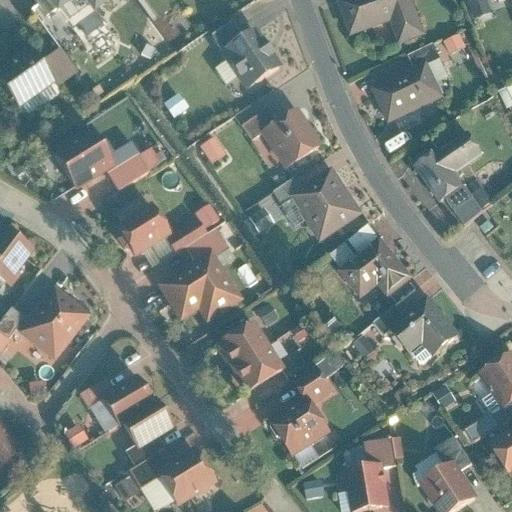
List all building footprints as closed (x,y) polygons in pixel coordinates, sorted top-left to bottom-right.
[(49,0),(62,19),(88,4),(101,16),(121,0),(49,0)] [(416,0),(359,0),(343,6),(356,41),(398,29),(404,52),(430,39),(416,0)] [(220,56),(243,93),(281,70),(257,32),(220,56)] [(450,57),(467,50),(461,35),(444,43),(450,57)] [(34,52),(0,73),(0,79),(33,122),(64,98),(81,77),(65,53),(45,67),(34,52)] [(427,68),(373,89),(392,127),(447,101),(427,68)] [(511,86),(500,92),(509,110),(511,108),(511,86)] [(173,119),(187,111),(178,97),(164,105),(173,119)] [(302,113),(267,140),(293,178),(329,149),(302,113)] [(475,136),(415,170),(463,233),(492,221),(464,178),(490,158),(475,136)] [(214,139),(200,147),(210,165),(224,156),(214,139)] [(98,142),(65,162),(80,197),(111,182),(121,198),(166,168),(155,153),(144,157),(135,146),(117,154),(98,142)] [(294,200),(326,246),(369,218),(338,171),(294,200)] [(160,207),(120,226),(138,262),(170,248),(182,259),(212,236),(204,226),(181,237),(160,207)] [(4,234),(0,240),(0,281),(14,294),(41,257),(4,234)] [(346,275),(369,305),(384,294),(390,304),(422,283),(387,244),(346,275)] [(217,255),(163,290),(186,330),(205,318),(211,329),(246,304),(217,255)] [(59,295),(26,340),(61,366),(97,324),(59,295)] [(394,334),(414,361),(431,352),(442,366),(471,346),(433,302),(394,334)] [(271,353),(255,329),(220,353),(235,376),(271,353)] [(271,353),(235,376),(251,400),(287,377),(271,353)] [(511,359),(484,377),(511,420),(511,359)] [(309,405),(274,426),(298,466),(342,440),(323,408),(339,399),(325,375),(300,390),(309,405)] [(160,408),(141,382),(106,405),(124,433),(160,408)] [(160,408),(124,433),(141,457),(177,433),(160,408)] [(471,445),(499,428),(492,415),(463,432),(471,445)] [(3,423),(0,426),(0,482),(0,483),(28,459),(3,423)] [(73,450),(87,440),(77,425),(63,436),(73,450)] [(511,438),(496,449),(511,473),(511,438)] [(450,475),(425,492),(437,511),(468,511),(484,502),(469,479),(478,473),(458,443),(438,457),(450,475)] [(350,478),(355,511),(396,511),(391,474),(412,471),(408,445),(371,450),(375,474),(350,478)] [(204,458),(162,477),(183,511),(187,511),(221,492),(204,458)]
